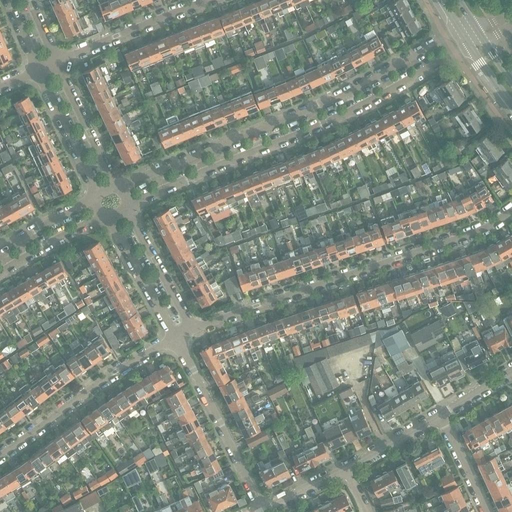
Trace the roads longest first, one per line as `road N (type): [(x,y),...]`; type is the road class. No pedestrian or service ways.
road 1 (residential): [(128,207),(323,124),(468,45)]
road 2 (residential): [(460,31),(316,108),(118,188)]
road 3 (residential): [(511,210),(463,236),(193,329)]
road 4 (residential): [(0,455),(175,337)]
road 5 (residential): [(175,337),(261,510)]
road 6 (residential): [(208,0),(55,63)]
road 7 (residential): [(118,188),(55,63)]
road 8 (residential): [(38,71),(96,198)]
road 9 (residential): [(106,217),(175,337)]
road 10 (residential): [(193,329),(128,207)]
